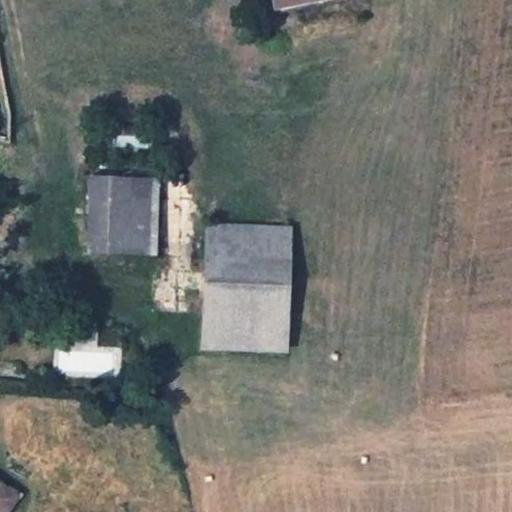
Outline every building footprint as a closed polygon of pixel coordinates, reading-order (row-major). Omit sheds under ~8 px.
[(153,127),(91,125),(91,146),(152,147),(153,127)] [(89,161),(89,178),(115,179),(116,161),(89,161)] [(158,180),(115,179),(89,178),(87,253),(155,255),(158,180)] [(204,223),(199,351),(287,354),(291,227),(204,223)] [(0,511),(4,511),(15,498),(0,487),(0,511)]
